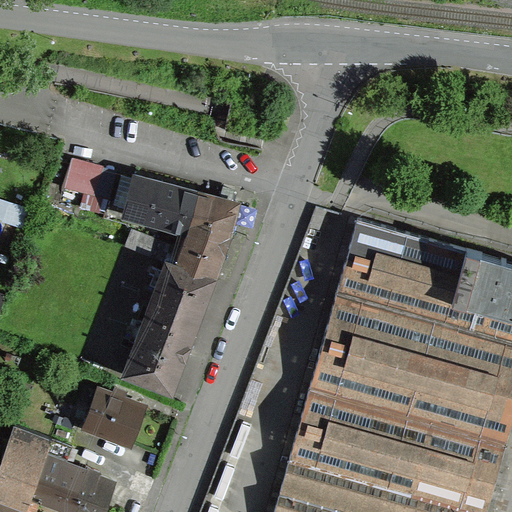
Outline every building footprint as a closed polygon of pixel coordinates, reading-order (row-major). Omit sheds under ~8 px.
[(72,157),(62,186),(85,192),(94,194),(94,192),(103,165),(72,157)] [(124,212),(188,229),(198,190),(135,173),(124,212)] [(198,190),(188,229),(178,255),(175,262),(214,276),(225,248),(227,249),(231,235),(229,234),(238,201),(232,199),(234,192),(222,189),(221,196),(198,190)] [(94,194),(85,192),(81,206),(107,212),(111,197),(94,192),(94,194)] [(511,260),(358,217),(274,511),(485,511),(511,420),(511,260)] [(133,228),(130,236),(144,242),(172,253),(175,245),(133,228)] [(140,250),(144,242),(130,236),(126,244),(140,250)] [(167,259),(175,262),(178,255),(172,253),(144,242),(140,250),(167,260),(167,259)] [(191,344),(189,343),(214,276),(175,262),(167,259),(167,260),(125,371),(172,388),(185,355),(187,356),(191,344)] [(113,395),(102,391),(89,424),(127,439),(140,406),(124,399),(127,391),(116,386),(113,395)] [(0,496),(27,507),(31,495),(53,436),(0,416),(0,453),(5,455),(0,467),(0,496)] [(51,503),(67,461),(73,444),(53,436),(31,495),(51,503)] [(101,471),(87,465),(86,468),(67,461),(51,503),(75,511),(100,511),(112,484),(98,479),(101,471)] [(0,511),(25,511),(27,507),(0,496),(0,511)]
